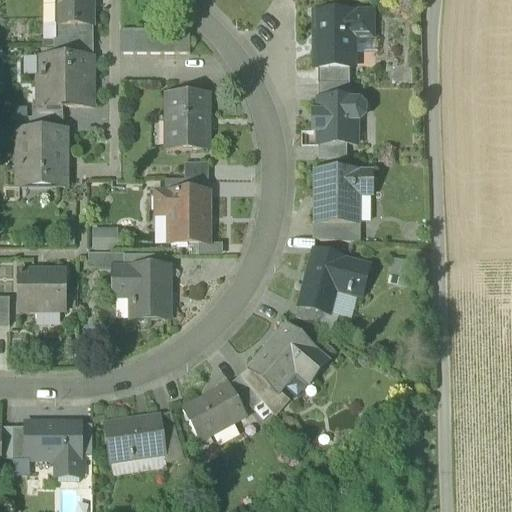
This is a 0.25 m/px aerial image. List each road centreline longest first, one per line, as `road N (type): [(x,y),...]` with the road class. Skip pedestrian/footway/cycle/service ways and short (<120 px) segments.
road 1 (residential): [(433,0),(443,511)]
road 2 (residential): [(269,113),(275,189),(254,267),(201,342),(126,383),(0,388)]
road 3 (residential): [(113,172),(115,0)]
road 4 (residential): [(184,0),(269,113)]
